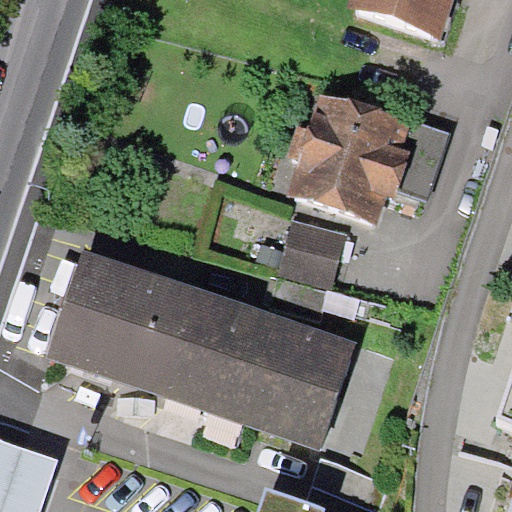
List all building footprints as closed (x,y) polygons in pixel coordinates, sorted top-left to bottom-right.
[(354,0),(352,9),(446,38),(457,0),(354,0)] [(451,136),(414,124),(411,131),(322,101),(311,133),(299,129),(288,164),(298,167),(287,199),(378,229),(387,204),(415,213),(420,200),(429,203),(451,136)] [(349,237),(296,223),(281,280),(325,292),(334,293),(349,237)] [(353,346),(83,258),(48,364),(319,452),(353,346)] [(325,292),(281,280),(274,305),(318,317),(325,292)] [(511,387),(501,421),(511,424),(511,387)] [(16,450),(0,445),(0,511),(45,511),(61,465),(16,450)] [(325,463),(309,508),(319,511),(381,511),(392,486),(325,463)] [(319,511),(309,508),(268,493),(261,511),(319,511)]
